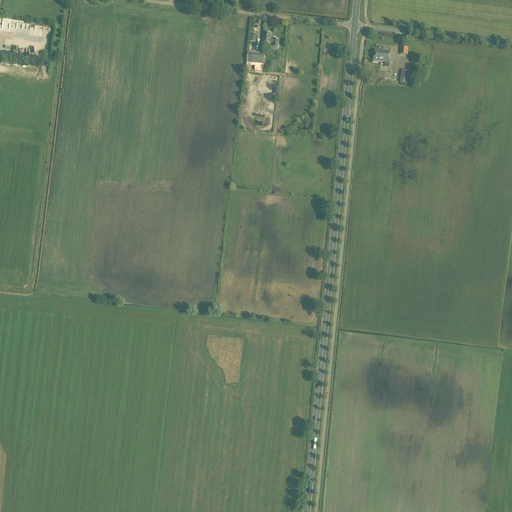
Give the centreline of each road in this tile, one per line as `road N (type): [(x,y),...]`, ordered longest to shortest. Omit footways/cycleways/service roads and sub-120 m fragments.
road 1 (primary): [(307,511),(354,25)]
road 2 (unclassified): [(354,25),(145,0)]
road 3 (unclassified): [(354,25),(511,44)]
